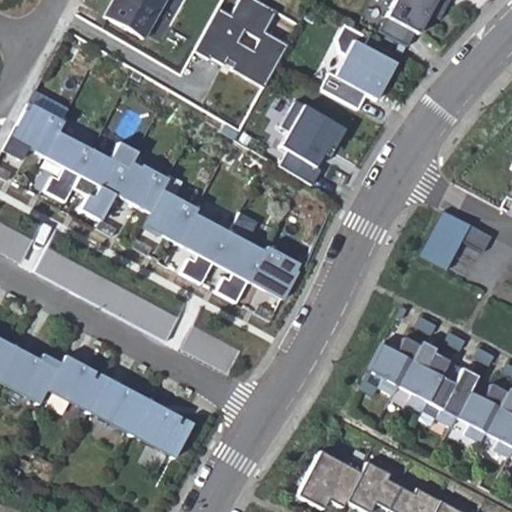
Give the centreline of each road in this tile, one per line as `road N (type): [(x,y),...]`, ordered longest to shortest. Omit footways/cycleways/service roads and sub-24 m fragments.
road 1 (residential): [(267,419),(0,272)]
road 2 (tertiary): [(399,177),(267,419)]
road 3 (tertiary): [(511,33),(437,114),(399,177)]
road 4 (residential): [(511,234),(399,177)]
